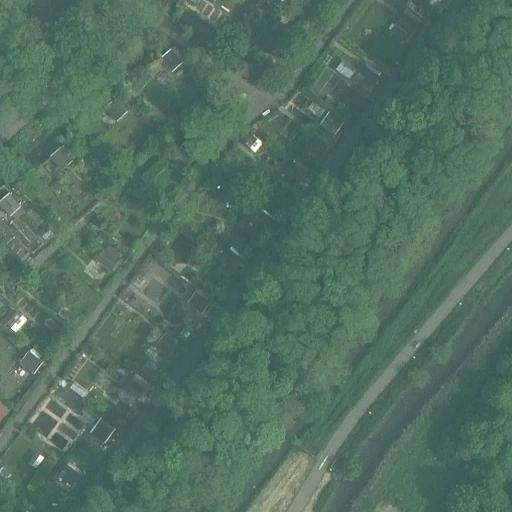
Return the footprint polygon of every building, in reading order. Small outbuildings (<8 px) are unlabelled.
[(401,54),(418,31),(399,17),(382,40),(401,54)] [(170,52),(160,61),(172,74),(182,64),(170,52)] [(328,158),(345,134),(326,120),(309,144),(328,158)] [(60,149),(48,159),(60,172),(71,162),(60,149)] [(183,189),(200,165),(181,152),(164,175),(183,189)] [(291,164),(282,176),(295,187),(304,175),(291,164)] [(8,194),(0,201),(0,207),(9,218),(20,208),(8,194)] [(259,248),(276,224),(257,210),(240,234),(259,248)] [(227,250),(218,261),(232,272),(240,261),(227,250)] [(103,251),(95,262),(110,273),(118,261),(103,251)] [(194,293),(186,305),(200,315),(209,304),(194,293)] [(67,345),(82,325),(62,309),(47,330),(67,345)] [(162,336),(153,347),(167,358),(176,347),(162,336)] [(32,391),(46,372),(26,357),(12,376),(32,391)] [(126,420),(147,393),(129,379),(109,406),(126,420)] [(69,505),(86,483),(66,467),(49,490),(69,505)]
